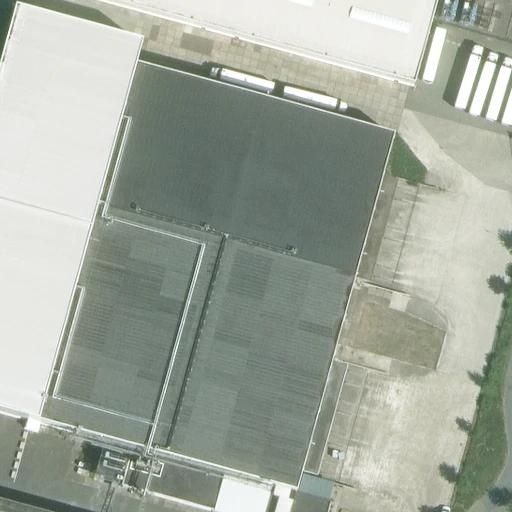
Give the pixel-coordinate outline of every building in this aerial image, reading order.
[(98,0),(414,86),(437,0),(98,0)] [(14,9),(0,59),(0,413),(36,423),(95,207),(134,65),(135,65),(141,44),(14,9)] [(95,207),(355,278),(368,282),(395,182),(382,179),(394,136),(135,65),(134,65),(95,207)] [(332,364),(355,278),(95,207),(36,423),(131,449),(224,474),(272,487),(296,493),(302,472),(315,475),(345,367),(332,364)] [(214,511),(224,474),(131,449),(121,487),(214,511)] [(327,511),(330,502),(296,493),(272,487),(265,511),(327,511)]
